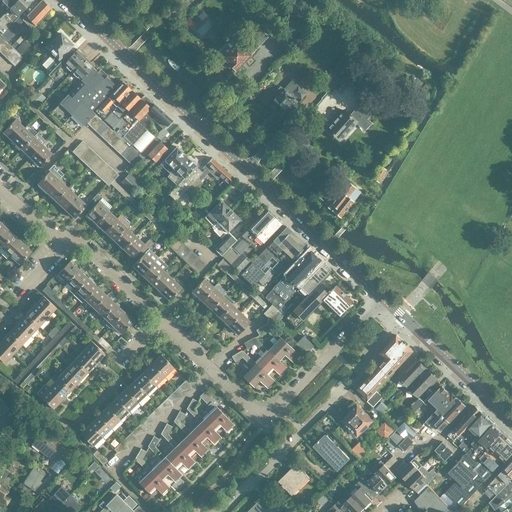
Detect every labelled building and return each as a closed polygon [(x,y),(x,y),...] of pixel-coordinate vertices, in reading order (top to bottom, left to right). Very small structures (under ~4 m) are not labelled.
[(0,33),(1,35),(29,6),(28,5),(32,0),(21,0),(12,10),(1,22),(0,22),(0,33)] [(1,35),(3,37),(6,40),(20,25),(19,23),(22,20),(32,30),(36,26),(52,9),(42,0),(41,0),(39,2),(36,0),(35,0),(30,6),(29,6),(1,35)] [(2,0),(12,10),(21,0),(2,0)] [(227,43),(217,52),(222,56),(230,65),(229,65),(233,69),(234,69),(235,70),(267,37),(257,26),(251,32),(239,44),(236,42),(231,47),(227,43)] [(51,77),(58,70),(65,63),(60,58),(72,45),(66,39),(65,37),(63,35),(61,35),(60,34),(45,50),(51,56),(53,54),(56,56),(52,60),(49,57),(41,64),(48,71),(46,72),(51,77)] [(16,49),(20,53),(22,54),(30,45),(24,40),(16,49)] [(0,48),(0,51),(2,54),(11,46),(7,42),(0,48)] [(2,54),(7,58),(15,50),(11,46),(2,54)] [(58,70),(67,78),(86,57),(77,49),(65,63),(58,70)] [(7,58),(11,62),(19,54),(15,50),(7,58)] [(19,54),(11,62),(15,66),(23,57),(19,54)] [(67,78),(76,86),(89,71),(95,66),(86,57),(67,78)] [(89,71),(76,86),(48,115),(72,138),(87,123),(95,114),(92,111),(116,85),(100,70),(94,76),(89,71)] [(304,88),(309,82),(324,96),(332,86),(323,78),(318,82),(308,73),(305,78),(301,74),(296,79),(294,78),(284,89),(282,88),(282,89),(279,86),(273,93),(273,92),(267,99),(268,99),(267,100),(269,102),(268,104),(269,105),(269,106),(272,109),(272,108),(274,110),(273,110),(274,116),(283,119),(290,112),(291,113),(299,103),(298,102),(305,93),(300,89),(303,86),(304,88)] [(113,111),(117,106),(132,90),(122,82),(95,111),(104,120),(113,111)] [(129,111),(141,99),(132,90),(117,106),(120,109),(123,106),(129,111)] [(129,111),(114,128),(115,129),(113,131),(116,134),(121,138),(125,142),(129,146),(133,150),(137,154),(141,158),(143,159),(161,139),(157,135),(150,129),(150,122),(156,116),(155,116),(149,110),(153,105),(148,100),(144,96),(141,99),(129,111)] [(28,107),(37,116),(40,112),(31,103),(28,107)] [(154,104),(153,105),(149,110),(155,116),(156,116),(167,126),(172,121),(154,104)] [(350,115),(344,110),(327,130),(339,140),(357,121),(361,117),(365,121),(370,115),(359,105),(350,115)] [(37,116),(46,124),(49,120),(40,112),(37,116)] [(100,119),(95,114),(87,123),(91,127),(100,119)] [(25,129),(24,127),(15,119),(3,133),(13,142),(25,129)] [(104,123),(100,119),(91,127),(96,131),(104,123)] [(46,124),(55,132),(58,129),(49,120),(46,124)] [(108,126),(104,123),(96,131),(100,135),(108,126)] [(25,129),(13,142),(21,150),(34,137),(36,134),(28,126),(25,129)] [(108,126),(100,135),(104,139),(112,130),(108,126)] [(58,129),(55,132),(64,140),(69,135),(60,127),(58,129)] [(161,139),(168,132),(163,128),(157,135),(161,139)] [(113,131),(112,130),(104,139),(108,143),(116,134),(113,131)] [(34,137),(21,150),(31,159),(43,145),(46,142),(37,134),(36,134),(34,137)] [(121,138),(116,134),(108,143),(113,147),(121,138)] [(125,142),(121,138),(113,147),(117,151),(125,142)] [(78,157),(88,146),(82,141),(72,152),(78,157)] [(167,149),(160,141),(147,155),(155,162),(167,149)] [(129,146),(125,142),(117,151),(121,155),(129,146)] [(52,154),(43,145),(31,159),(39,167),(52,154)] [(78,157),(87,165),(97,154),(88,146),(78,157)] [(133,150),(129,146),(121,155),(125,159),(133,150)] [(167,176),(171,179),(190,159),(176,147),(162,163),(160,164),(170,174),(167,176)] [(137,154),(133,150),(125,159),(129,163),(137,154)] [(101,159),(97,154),(87,165),(91,170),(101,159)] [(141,158),(137,154),(129,163),(133,166),(141,158)] [(202,172),(197,178),(199,179),(201,180),(209,171),(214,177),(218,180),(220,177),(224,180),(220,185),(224,189),(228,184),(234,178),(212,158),(203,168),(204,170),(202,172)] [(91,170),(96,174),(106,163),(101,159),(91,170)] [(199,179),(197,178),(202,172),(195,166),(196,165),(190,159),(171,179),(177,185),(169,194),(172,197),(176,200),(186,190),(191,195),(202,182),(199,179)] [(96,174),(100,178),(111,168),(106,163),(96,174)] [(37,184),(46,193),(59,179),(64,175),(53,165),(48,170),(49,171),(37,184)] [(373,179),(378,182),(386,170),(380,166),(373,179)] [(100,178),(104,182),(114,171),(115,171),(111,168),(100,178)] [(118,175),(114,171),(104,182),(108,186),(110,184),(114,180),(118,175)] [(141,184),(129,173),(120,182),(132,193),(141,184)] [(46,193),(55,201),(68,188),(59,179),(46,193)] [(339,185),(337,188),(340,191),(327,207),(341,218),(353,202),(354,202),(361,192),(344,179),(342,180),(339,185)] [(110,184),(122,194),(125,191),(114,180),(110,184)] [(55,201),(65,210),(77,196),(68,188),(55,201)] [(122,194),(131,203),(134,200),(125,191),(122,194)] [(95,223),(107,210),(111,206),(97,193),(86,204),(86,205),(85,206),(89,210),(86,214),(95,223)] [(74,218),(85,206),(86,205),(86,204),(77,196),(65,210),(74,218)] [(212,228),(230,210),(221,200),(219,203),(213,197),(202,208),(202,210),(204,213),(203,214),(209,220),(208,222),(212,227),(212,228)] [(131,203),(140,211),(143,208),(134,200),(131,203)] [(173,204),(170,201),(162,209),(165,211),(173,204)] [(140,211),(150,220),(153,217),(143,208),(140,211)] [(246,230),(241,236),(240,237),(236,241),(222,256),(237,270),(246,262),(239,255),(250,244),(256,249),(282,223),(267,209),(246,230)] [(95,223),(104,231),(117,218),(107,210),(95,223)] [(221,257),(222,256),(236,241),(230,234),(228,235),(226,233),(240,219),(230,210),(212,228),(213,229),(213,230),(224,240),(214,250),(221,257)] [(104,231),(114,240),(126,227),(130,223),(121,214),(117,219),(117,218),(104,231)] [(13,234),(4,226),(0,230),(0,246),(1,247),(13,234)] [(114,240),(123,249),(135,236),(126,227),(114,240)] [(258,281),(298,238),(286,227),(241,274),(253,286),(258,281)] [(22,243),(13,234),(1,247),(10,256),(22,243)] [(139,250),(143,254),(145,253),(148,249),(154,244),(149,239),(144,244),(135,236),(123,249),(132,257),(139,250)] [(177,237),(168,247),(175,253),(184,244),(177,237)] [(306,245),(298,238),(258,281),(262,285),(274,272),(275,272),(284,262),(287,265),(306,245)] [(31,251),(22,243),(10,256),(19,264),(31,251)] [(184,244),(175,253),(183,260),(191,251),(184,244)] [(132,266),(141,275),(154,261),(158,258),(148,249),(145,253),(143,254),(132,266)] [(294,287),(295,286),(320,261),(321,260),(310,249),(284,276),(280,280),(273,289),(271,291),(265,297),(278,310),(286,302),(285,302),(297,290),(294,287)] [(191,251),(183,260),(190,267),(198,257),(191,251)] [(190,267),(197,274),(206,264),(198,257),(190,267)] [(158,258),(141,275),(150,283),(163,270),(166,266),(158,258)] [(217,264),(227,273),(230,270),(227,268),(229,266),(222,259),(217,264)] [(57,274),(66,283),(79,270),(69,261),(57,274)] [(322,264),(297,290),(304,297),(327,273),(322,268),(324,266),(322,264)] [(66,283),(75,292),(88,278),(79,270),(66,283)] [(163,270),(150,283),(159,292),(172,278),(163,270)] [(227,273),(236,282),(239,279),(230,270),(227,273)] [(80,304),(84,300),(97,286),(88,278),(75,292),(71,295),(80,304)] [(172,278),(159,292),(169,301),(181,287),(172,278)] [(191,292),(201,301),(214,287),(204,278),(191,292)] [(236,282),(245,290),(248,287),(239,279),(236,282)] [(201,301),(210,309),(224,294),(226,292),(217,284),(214,287),(201,301)] [(293,311),(303,320),(323,300),(339,316),(353,302),(342,291),(344,288),(340,284),(337,287),(336,285),(328,294),(319,285),(293,311)] [(51,299),(54,296),(56,294),(47,286),(42,291),(51,299)] [(84,300),(93,308),(106,295),(97,286),(84,300)] [(245,290),(253,298),(256,295),(248,287),(245,290)] [(233,303),(224,294),(210,309),(219,318),(232,304),(233,303)] [(93,308),(102,317),(115,303),(106,295),(93,308)] [(253,298),(263,307),(266,304),(256,295),(253,298)] [(42,296),(34,305),(47,318),(56,308),(42,296)] [(60,308),(63,304),(54,296),(51,299),(60,308)] [(102,317),(112,325),(124,312),(115,303),(102,317)] [(60,308),(69,316),(72,313),(63,304),(60,308)] [(219,318),(228,326),(241,313),(232,304),(219,318)] [(34,305),(25,314),(39,327),(47,318),(34,305)] [(273,345),(268,350),(279,360),(284,355),(292,362),(299,355),(271,329),(275,325),(282,317),(271,306),(264,314),(269,318),(266,324),(256,330),(258,334),(259,336),(266,331),(273,337),(269,341),(273,345)] [(124,312),(112,325),(121,334),(133,320),(124,312)] [(69,316),(78,325),(82,321),(72,313),(69,316)] [(241,313),(228,326),(237,335),(250,321),(241,313)] [(25,314),(17,323),(30,336),(39,327),(25,314)] [(69,321),(61,330),(64,333),(72,324),(69,321)] [(78,325),(88,333),(91,330),(82,321),(78,325)] [(17,323),(9,332),(22,345),(30,336),(17,323)] [(75,326),(66,335),(69,338),(78,329),(75,326)] [(60,330),(52,339),(55,342),(64,333),(61,330),(60,330)] [(88,333),(97,341),(100,338),(91,330),(88,333)] [(9,332),(0,341),(14,354),(22,345),(9,332)] [(66,335),(58,344),(61,347),(69,338),(66,335)] [(386,358),(357,389),(368,399),(377,390),(414,351),(405,343),(397,335),(380,353),(386,358)] [(100,338),(97,341),(106,350),(110,345),(101,337),(100,338)] [(264,354),(255,364),(266,374),(272,368),(279,375),(287,368),(279,360),(268,350),(254,337),(243,343),(246,348),(247,349),(254,345),(264,354)] [(52,339),(44,348),(47,351),(55,342),(52,339)] [(14,354),(0,341),(0,358),(5,363),(14,354)] [(91,341),(83,350),(96,363),(105,353),(91,341)] [(58,344),(49,353),(52,356),(53,355),(61,347),(58,344)] [(44,348),(35,357),(38,360),(47,351),(44,348)] [(83,350),(74,359),(87,372),(96,363),(83,350)] [(274,381),(266,374),(255,364),(241,350),(231,356),(234,362),(242,358),(252,367),(243,377),(254,387),(259,381),(267,388),(274,381)] [(49,353),(41,362),(44,365),(52,356),(49,353)] [(160,355),(151,364),(164,377),(173,368),(160,355)] [(35,357),(27,366),(30,369),(38,360),(35,357)] [(74,359),(66,368),(79,381),(87,372),(74,359)] [(399,377),(409,387),(427,369),(416,359),(399,377)] [(41,362),(32,371),(35,374),(44,365),(41,362)] [(151,364),(142,372),(155,385),(164,377),(151,364)] [(30,369),(27,366),(18,375),(21,378),(30,369)] [(66,368),(57,377),(71,390),(79,381),(66,368)] [(420,397),(411,407),(416,411),(424,403),(424,402),(427,399),(433,393),(429,388),(437,379),(427,369),(409,387),(420,397)] [(35,374),(32,371),(24,381),(27,383),(35,374)] [(142,372),(133,381),(146,394),(155,385),(142,372)] [(57,377),(49,386),(62,399),(71,390),(57,377)] [(179,392),(180,391),(191,388),(189,383),(188,383),(185,380),(176,389),(179,392)] [(133,381),(125,390),(137,403),(146,394),(133,381)] [(62,399),(49,386),(44,383),(36,392),(54,408),(62,399)] [(428,404),(437,413),(454,395),(452,394),(450,396),(446,392),(447,392),(442,387),(429,400),(427,399),(424,402),(424,403),(427,405),(428,404)] [(170,401),(172,400),(182,397),(180,391),(179,392),(176,389),(167,398),(170,401)] [(125,390),(116,398),(128,411),(137,403),(125,390)] [(367,401),(373,406),(383,396),(377,390),(367,401)] [(213,410),(203,419),(214,430),(220,424),(227,432),(234,425),(215,405),(217,403),(205,391),(199,396),(200,397),(213,410)] [(437,413),(430,421),(435,425),(434,425),(440,431),(465,405),(459,399),(458,400),(454,395),(437,413)] [(0,430),(15,420),(11,415),(7,410),(8,409),(0,397),(0,430)] [(116,398),(107,407),(120,420),(128,411),(116,398)] [(161,409),(163,408),(173,405),(172,400),(170,401),(167,398),(158,406),(161,409)] [(200,423),(191,432),(208,450),(204,446),(210,440),(214,444),(221,438),(214,430),(203,419),(193,409),(198,401),(192,398),(186,409),(200,423)] [(383,401),(376,408),(382,412),(388,406),(383,401)] [(8,409),(16,418),(23,413),(15,403),(8,409)] [(351,412),(350,411),(347,414),(348,415),(342,421),(347,427),(345,428),(352,435),(354,434),(359,439),(365,433),(367,433),(369,432),(370,431),(371,430),(371,429),(372,426),(376,422),(359,404),(351,412)] [(452,443),(455,445),(484,413),(475,405),(474,407),(448,435),(449,436),(448,438),(453,442),(452,443)] [(158,406),(149,415),(152,418),(154,417),(164,414),(163,408),(161,409),(158,406)] [(107,407),(98,415),(111,428),(120,420),(107,407)] [(187,435),(177,444),(191,458),(197,453),(201,457),(208,450),(191,432),(181,421),(185,414),(184,414),(179,411),(173,421),(187,435)] [(460,446),(465,451),(493,421),(484,413),(455,445),(458,448),(460,446)] [(98,415),(89,424),(102,437),(111,428),(98,415)] [(155,422),(154,417),(152,418),(149,415),(140,424),(143,426),(145,426),(155,422)] [(448,472),(455,479),(501,430),(496,426),(495,427),(493,425),(495,423),(493,421),(465,451),(467,452),(448,472)] [(174,448),(165,457),(183,475),(178,470),(184,465),(188,469),(195,463),(191,458),(177,444),(168,434),(172,427),(171,426),(167,423),(161,434),(174,448)] [(417,434),(404,423),(390,437),(398,445),(408,435),(408,436),(412,439),(417,434)] [(102,437),(89,424),(80,433),(81,433),(76,438),(82,444),(86,439),(93,445),(102,437)] [(135,435),(136,434),(147,431),(145,426),(143,426),(140,424),(132,432),(135,435)] [(379,431),(386,438),(393,431),(386,424),(379,431)] [(501,430),(455,479),(464,487),(477,473),(477,472),(509,439),(501,430)] [(57,457),(67,464),(77,454),(70,448),(68,451),(43,431),(33,444),(54,461),(57,457)] [(126,444),(128,443),(138,440),(136,434),(135,435),(132,432),(123,441),(126,444)] [(313,446),(337,470),(349,459),(325,434),(313,446)] [(161,460),(152,469),(170,488),(162,480),(168,474),(175,482),(183,475),(165,457),(155,446),(159,439),(153,436),(148,446),(161,460)] [(400,445),(405,450),(413,441),(412,439),(408,436),(400,445)] [(511,453),(511,441),(509,439),(477,472),(477,473),(486,481),(511,453)] [(117,452),(129,448),(128,443),(126,444),(123,441),(114,449),(117,452)] [(353,449),(361,457),(368,450),(360,442),(353,449)] [(454,452),(443,442),(435,450),(445,461),(454,452)] [(170,488),(152,469),(142,459),(146,452),(145,451),(141,449),(135,459),(144,468),(134,477),(139,482),(152,496),(158,490),(162,495),(170,488)] [(93,455),(103,465),(107,461),(97,450),(93,455)] [(392,455),(384,463),(382,460),(373,469),(387,484),(395,476),(388,468),(396,460),(392,455)] [(394,468),(405,480),(420,465),(413,457),(410,460),(409,460),(406,463),(402,459),(394,468)] [(483,495),(490,501),(511,478),(511,460),(504,469),(488,486),(490,488),(483,495)] [(280,483),(292,495),(310,478),(296,464),(289,470),(291,472),(280,483)] [(420,465),(405,480),(420,494),(428,485),(426,483),(435,473),(433,471),(434,471),(431,468),(428,472),(420,465)] [(0,500),(6,504),(10,499),(4,495),(10,488),(2,483),(9,472),(1,466),(0,466),(0,500)] [(24,483),(35,491),(45,477),(45,476),(47,474),(46,472),(38,466),(36,469),(35,468),(24,483)] [(98,466),(92,471),(105,484),(111,478),(98,466)] [(364,475),(359,480),(369,489),(373,485),(380,492),(387,484),(373,469),(366,475),(369,478),(368,479),(364,475)] [(511,478),(490,501),(489,502),(491,505),(486,509),(488,511),(489,511),(494,508),(495,510),(498,507),(501,511),(511,502),(511,501),(511,478)] [(358,488),(351,495),(363,508),(371,500),(364,493),(369,489),(359,480),(354,484),(358,488)] [(40,508),(44,511),(54,511),(70,495),(61,486),(46,502),(42,499),(35,506),(39,509),(40,508)] [(453,511),(429,487),(415,501),(421,511),(425,508),(428,511),(453,511)] [(347,492),(335,503),(343,511),(345,511),(349,509),(351,511),(359,511),(363,508),(351,495),(347,492)] [(99,511),(146,511),(147,511),(139,504),(135,509),(133,508),(138,502),(129,494),(125,499),(118,493),(108,504),(104,500),(100,504),(104,508),(99,511)] [(70,495),(54,511),(72,511),(80,504),(70,495)] [(280,511),(283,509),(275,501),(265,510),(257,502),(250,509),(251,510),(248,511),(280,511)] [(343,511),(335,503),(330,508),(326,511),(343,511)]
